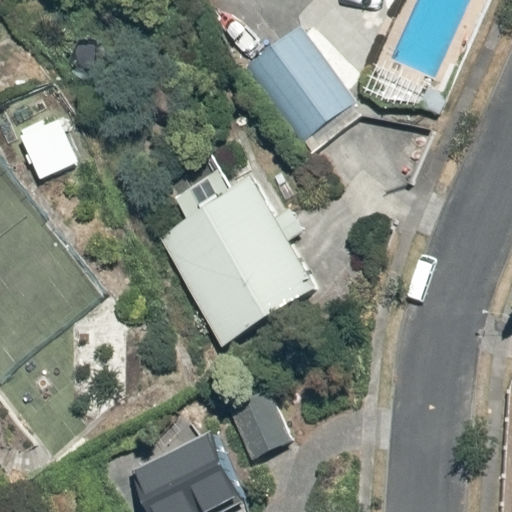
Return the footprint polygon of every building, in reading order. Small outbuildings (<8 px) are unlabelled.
[(360,107),(308,33),(251,74),(302,147),(360,107)] [(75,115),(31,133),(50,178),(94,159),(75,115)] [(211,146),(166,175),(196,219),(240,191),(211,146)] [(196,219),(164,238),(236,353),(330,293),(259,179),(240,191),(196,219)] [(297,442),(280,407),(240,427),(256,461),(297,442)] [(219,426),(145,469),(169,511),(217,511),(256,490),(219,426)]
